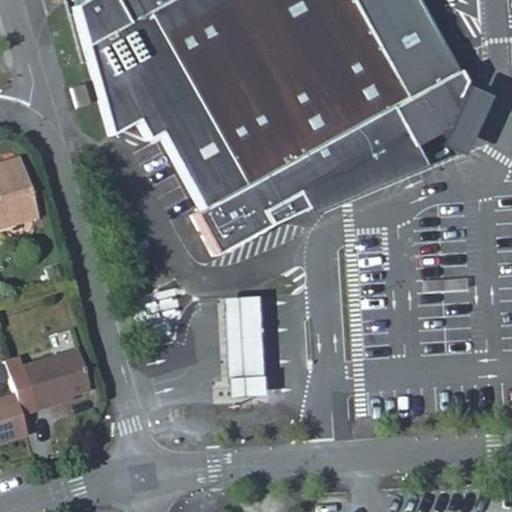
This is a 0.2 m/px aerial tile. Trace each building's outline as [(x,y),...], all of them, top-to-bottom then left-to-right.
[(84,0),(71,9),(108,138),(134,124),(144,143),(157,136),(199,211),(189,216),(212,257),(278,222),(375,180),(370,171),(432,136),(447,142),(470,90),(458,84),(411,0),(84,0)] [(85,96),(72,99),(78,119),(91,115),(85,96)] [(0,232),(35,222),(18,159),(0,164),(0,232)] [(454,230),(456,274),(467,273),(465,229),(454,230)] [(214,302),(225,384),(260,381),(249,297),(214,302)] [(164,314),(144,319),(149,342),(170,337),(164,314)] [(471,332),(460,333),(462,355),(473,354),(471,332)] [(1,364),(10,396),(17,418),(48,408),(47,405),(85,394),(72,352),(20,368),(17,360),(1,364)] [(260,381),(225,384),(228,401),(262,396),(260,381)] [(0,446),(23,440),(17,418),(10,396),(0,399),(0,446)]
